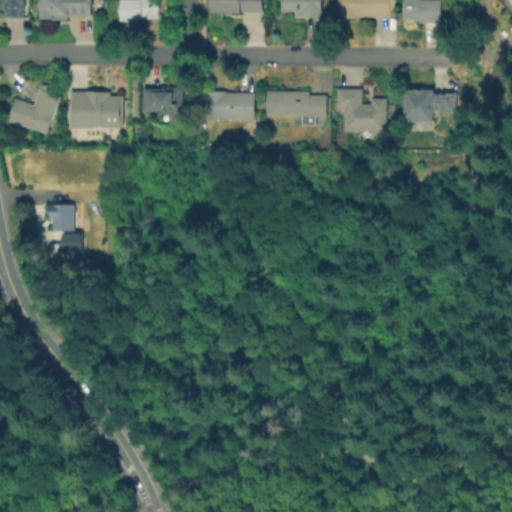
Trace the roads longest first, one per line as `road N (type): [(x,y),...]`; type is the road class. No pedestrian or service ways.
road 1 (residential): [(478,55),(0,52)]
road 2 (tertiary): [(0,257),(24,316),(100,416),(153,511)]
